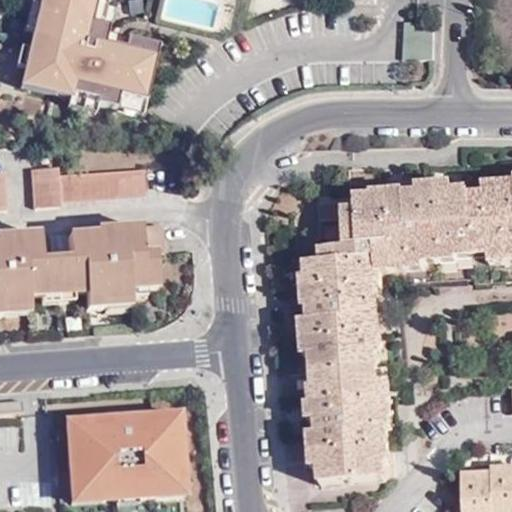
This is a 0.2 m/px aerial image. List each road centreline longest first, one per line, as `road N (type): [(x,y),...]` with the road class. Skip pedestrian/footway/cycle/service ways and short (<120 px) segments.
road 1 (unclassified): [(235,349),(228,197),(264,141),(326,114),(511,113)]
road 2 (unclassified): [(0,369),(235,349)]
road 3 (unclassified): [(250,511),(235,349)]
